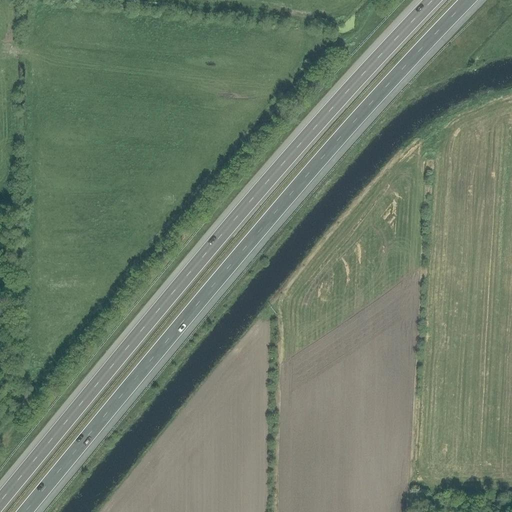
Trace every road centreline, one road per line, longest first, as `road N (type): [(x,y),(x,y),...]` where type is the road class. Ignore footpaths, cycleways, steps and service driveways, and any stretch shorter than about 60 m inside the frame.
road 1 (motorway): [(25,511),(351,124),(468,0)]
road 2 (motorway): [(433,0),(220,236),(0,502)]
